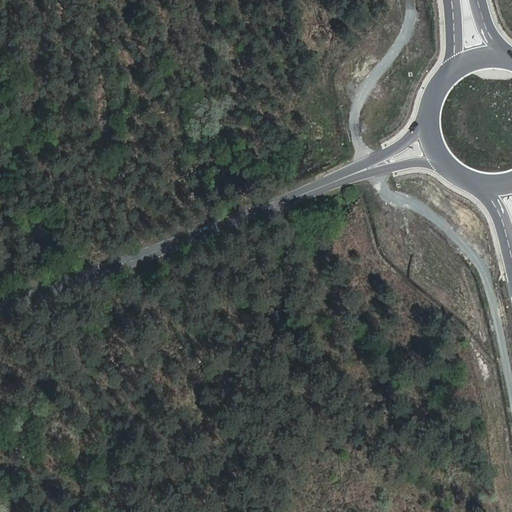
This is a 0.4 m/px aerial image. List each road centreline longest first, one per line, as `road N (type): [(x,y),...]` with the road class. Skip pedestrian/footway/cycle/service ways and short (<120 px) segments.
road 1 (track): [(413,0),(405,33),(363,97),(358,129),(392,192),(435,213),(486,268),(511,376)]
road 2 (secondary): [(0,311),(372,165)]
